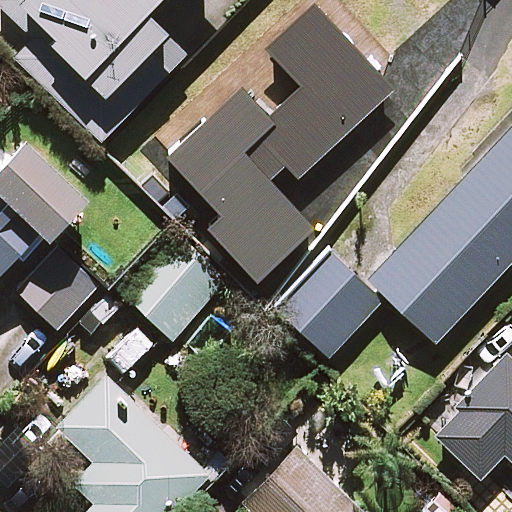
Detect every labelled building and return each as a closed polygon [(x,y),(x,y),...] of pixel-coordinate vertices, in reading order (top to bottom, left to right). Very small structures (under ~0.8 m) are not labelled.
[(0,0),(0,1),(30,32),(12,50),(100,136),(171,65),(147,41),(165,23),(143,1),(144,0),(0,0)] [(202,229),(259,290),(325,230),(294,195),(408,90),(324,0),(318,0),(269,46),(310,90),(272,125),(243,94),(174,158),(222,211),(202,229)] [(511,254),(511,122),(369,276),(435,338),(511,254)] [(0,264),(37,226),(45,234),(87,190),(28,132),(0,160),(0,264)] [(214,291),(173,248),(124,296),(166,339),(214,291)] [(372,296),(320,250),(269,307),(321,353),(372,296)] [(88,291),(50,253),(15,289),(53,327),(88,291)] [(511,346),(434,433),(481,475),(503,451),(511,459),(511,506),(511,508),(511,346)] [(165,511),(206,472),(108,373),(58,423),(93,458),(74,478),(95,499),(81,511),(165,511)] [(363,511),(295,444),(241,499),(254,511),(363,511)]
